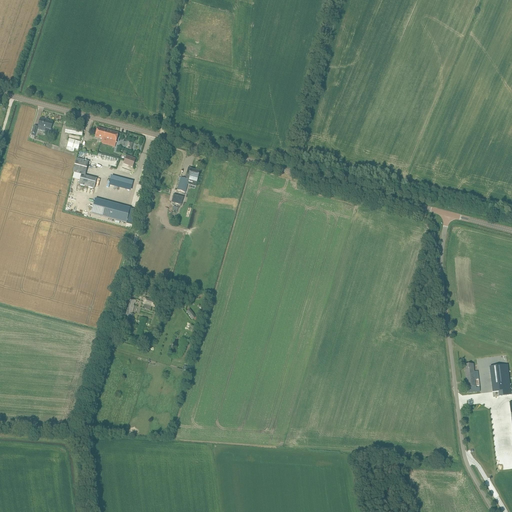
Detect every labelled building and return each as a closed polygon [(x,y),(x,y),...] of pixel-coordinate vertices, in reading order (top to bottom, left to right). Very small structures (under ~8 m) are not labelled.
[(39,126),(38,130),(45,132),(44,134),(50,136),(50,134),(52,129),(51,129),(52,123),(46,121),(46,120),(41,118),(39,126)] [(83,129),(66,126),(65,133),(82,136),(83,129)] [(104,144),(108,130),(98,127),(95,137),(102,139),(101,143),(104,144)] [(118,133),(108,130),(104,144),(115,147),(118,133)] [(78,150),(80,142),(70,138),(66,149),(72,151),(73,148),(78,150)] [(136,159),(126,155),(123,164),(133,167),(136,159)] [(89,162),(77,159),(73,173),(81,175),(85,176),(89,162)] [(191,169),(189,174),(186,173),(185,179),(189,180),(189,181),(193,182),(196,183),(200,172),(191,169)] [(85,176),(81,175),(78,185),(94,189),(97,179),(85,176)] [(181,178),(177,190),(185,192),(189,181),(189,180),(185,179),(181,178)] [(173,194),(171,202),(181,205),(184,197),(173,194)] [(95,199),(91,213),(126,223),(130,208),(95,199)] [(136,300),(127,297),(121,315),(133,319),(134,314),(132,314),(136,300)] [(155,307),(157,302),(144,298),(143,304),(155,307)] [(196,317),(190,309),(186,312),(193,320),(193,319),(195,321),(197,319),(196,317)] [(475,380),(481,379),(480,368),(476,368),(475,361),(471,361),(471,353),(462,354),(464,363),(464,365),(469,365),(469,369),(468,369),(469,375),(475,374),(475,380)] [(507,365),(490,367),(493,392),(498,391),(499,396),(511,395),(507,365)]
